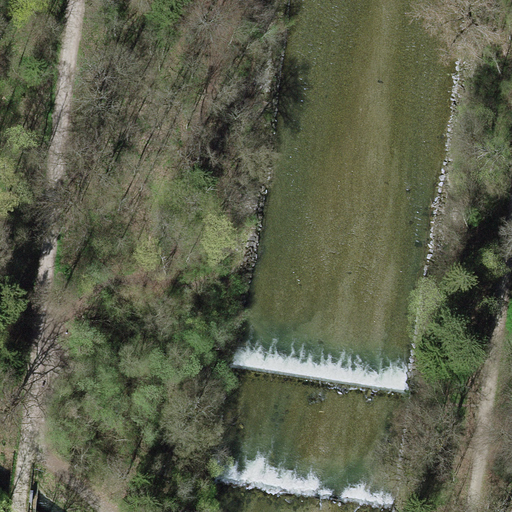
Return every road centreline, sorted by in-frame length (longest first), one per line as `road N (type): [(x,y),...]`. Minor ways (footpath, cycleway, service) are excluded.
road 1 (track): [(18,511),(74,0)]
road 2 (track): [(511,249),(471,511)]
